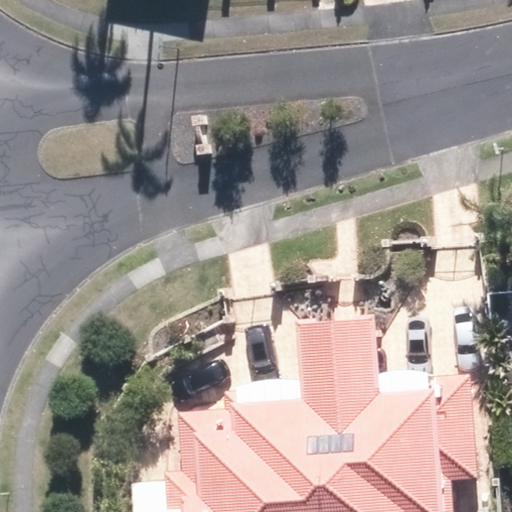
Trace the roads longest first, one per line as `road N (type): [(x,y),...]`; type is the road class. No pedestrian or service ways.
road 1 (residential): [(456,87),(137,206),(0,241)]
road 2 (residential): [(0,106),(456,87)]
